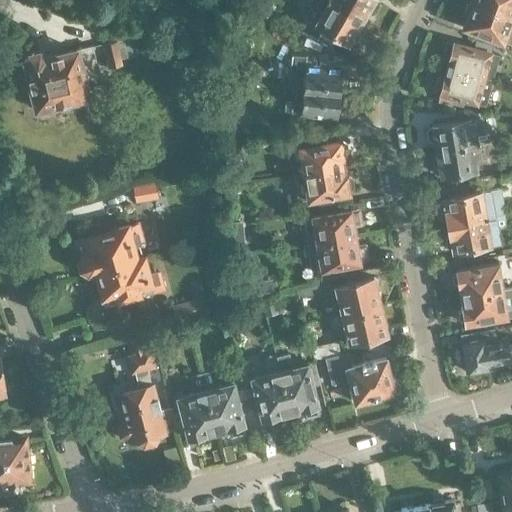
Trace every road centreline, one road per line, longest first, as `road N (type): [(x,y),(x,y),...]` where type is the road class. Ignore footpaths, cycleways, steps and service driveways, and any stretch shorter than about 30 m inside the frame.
road 1 (residential): [(439,416),(385,107),(395,63),(427,0)]
road 2 (secondary): [(96,511),(439,416)]
road 3 (residential): [(96,511),(0,258)]
